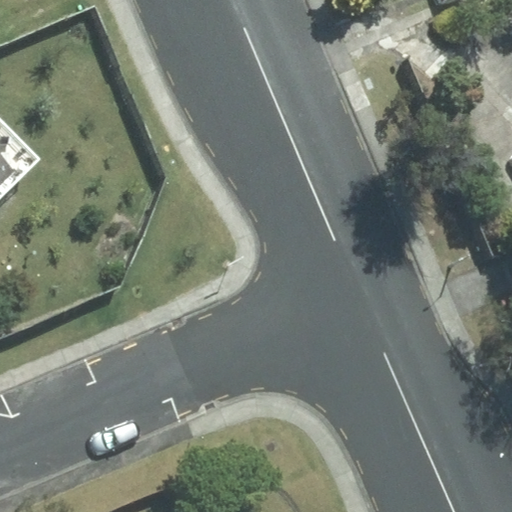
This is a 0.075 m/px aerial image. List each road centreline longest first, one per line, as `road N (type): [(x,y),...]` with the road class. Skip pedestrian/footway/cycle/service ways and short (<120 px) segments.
road 1 (residential): [(0,446),(358,296)]
road 2 (residential): [(231,0),(358,296)]
road 3 (residential): [(358,296),(451,511)]
